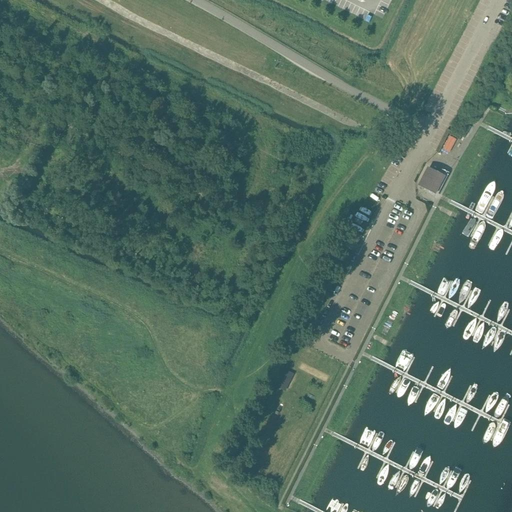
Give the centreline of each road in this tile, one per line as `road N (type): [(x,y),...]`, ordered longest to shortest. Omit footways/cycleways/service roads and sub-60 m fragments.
road 1 (residential): [(192,0),(428,131)]
road 2 (unclassified): [(428,131),(498,0)]
